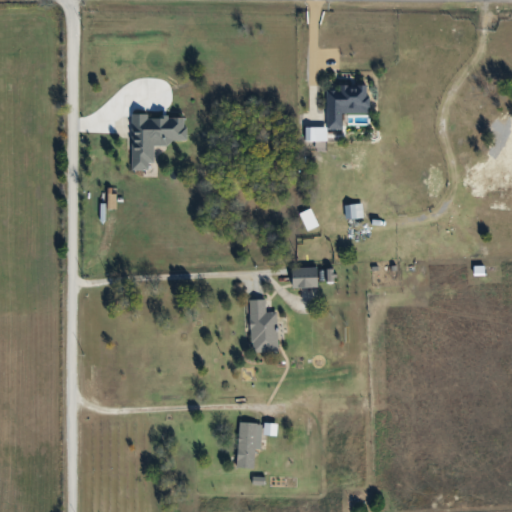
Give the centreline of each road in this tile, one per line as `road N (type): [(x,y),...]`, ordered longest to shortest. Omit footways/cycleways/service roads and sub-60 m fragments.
road 1 (residential): [(511,10),(0,1)]
road 2 (residential): [(70,511),(70,4)]
